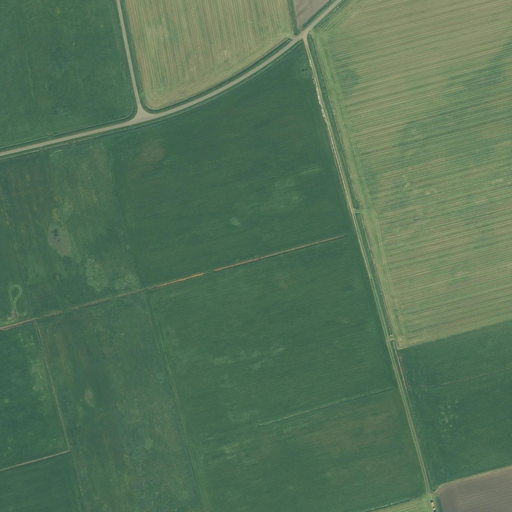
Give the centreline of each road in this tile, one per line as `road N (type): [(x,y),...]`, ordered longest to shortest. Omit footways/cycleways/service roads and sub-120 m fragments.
road 1 (track): [(303,32),(396,373)]
road 2 (unclassified): [(141,118),(248,75),(339,0)]
road 3 (unclassified): [(0,153),(141,118)]
road 4 (unclassified): [(141,118),(117,0)]
